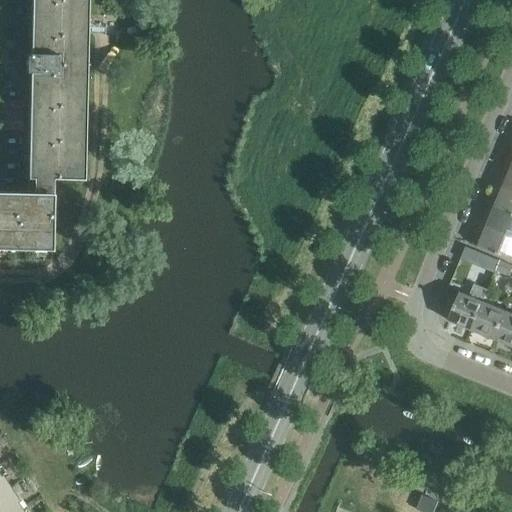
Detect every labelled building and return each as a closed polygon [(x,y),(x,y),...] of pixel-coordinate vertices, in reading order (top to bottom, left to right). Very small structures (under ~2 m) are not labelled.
[(0,242),(49,244),(49,249),(51,249),(52,179),(84,179),(84,177),(78,177),(81,0),(37,0),(36,55),(27,55),(26,73),(36,73),(33,198),(0,197),(0,242)] [(511,191),(504,188),(496,207),(511,214),(511,191)] [(511,214),(496,207),(487,227),(511,236),(511,214)] [(511,236),(487,227),(480,245),(479,245),(478,246),(511,259),(511,236)] [(484,265),(496,270),(500,261),(488,256),(484,265)] [(511,266),(500,261),(496,270),(509,276),(511,269),(511,266)] [(448,320),(471,330),(483,302),(488,290),(474,285),(470,297),(460,293),(448,320)] [(471,330),(494,339),(506,311),(483,302),(471,330)] [(494,339),(511,346),(511,313),(506,311),(494,339)] [(0,511),(26,511),(0,471),(0,511)] [(418,509),(424,511),(433,511),(438,502),(423,496),(418,509)]
